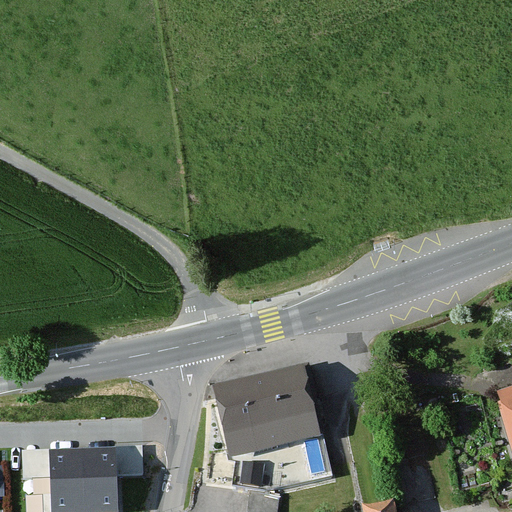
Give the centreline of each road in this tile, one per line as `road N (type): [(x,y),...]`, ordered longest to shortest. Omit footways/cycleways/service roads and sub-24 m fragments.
road 1 (primary): [(209,338),(311,314),(511,242)]
road 2 (unclassified): [(0,153),(156,240),(187,269),(209,338)]
road 3 (primary): [(0,378),(176,347)]
road 4 (residential): [(168,511),(185,410),(176,347)]
